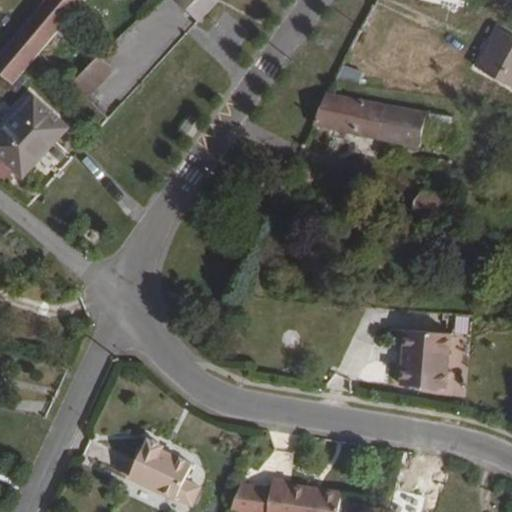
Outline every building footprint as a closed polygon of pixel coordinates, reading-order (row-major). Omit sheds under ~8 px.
[(44,0),(0,52),(0,73),(12,85),(43,54),(84,0),(44,0)] [(176,0),(188,14),(204,0),(176,0)] [(200,24),(220,3),(217,0),(204,0),(188,14),(200,24)] [(460,0),(420,0),(459,8),(460,0)] [(511,35),(497,28),(476,66),(511,86),(511,35)] [(89,96),(116,71),(99,55),(74,81),(89,96)] [(364,72),(344,66),(336,78),(359,85),(364,72)] [(421,148),(428,111),(326,92),(314,124),(421,148)] [(71,126),(35,93),(7,124),(0,131),(0,158),(23,179),(71,126)] [(176,132),(181,136),(187,128),(182,124),(176,132)] [(422,189),(414,210),(450,215),(456,195),(422,189)] [(470,318),(457,317),(456,333),(469,334),(470,318)] [(448,389),(454,334),(405,329),(400,384),(448,389)] [(166,444),(149,436),(129,479),(176,501),(176,500),(193,508),(203,486),(186,479),(194,462),(165,448),(166,444)] [(339,511),(342,500),(344,491),(291,483),(291,480),(274,477),(272,487),(243,483),(230,511),(339,511)] [(342,500),(340,511),(371,511),(372,504),(342,500)]
